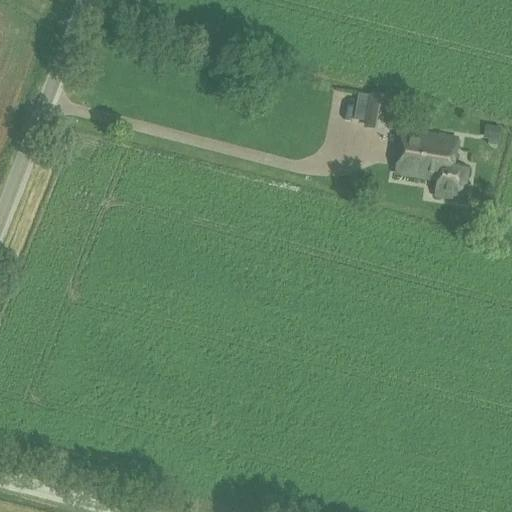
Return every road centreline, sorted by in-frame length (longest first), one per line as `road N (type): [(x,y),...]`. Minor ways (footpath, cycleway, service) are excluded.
road 1 (unclassified): [(0,223),(85,0)]
road 2 (unclassified): [(125,511),(0,480)]
